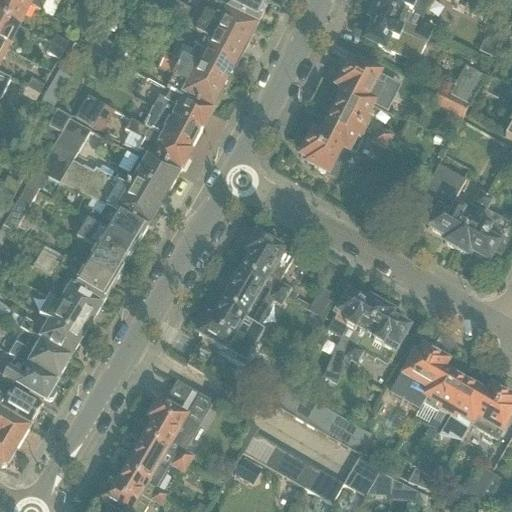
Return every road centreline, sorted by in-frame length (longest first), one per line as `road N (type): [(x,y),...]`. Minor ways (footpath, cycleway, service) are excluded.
road 1 (tertiary): [(32,511),(228,173)]
road 2 (residential): [(495,325),(228,173)]
road 3 (tertiary): [(228,173),(317,0)]
